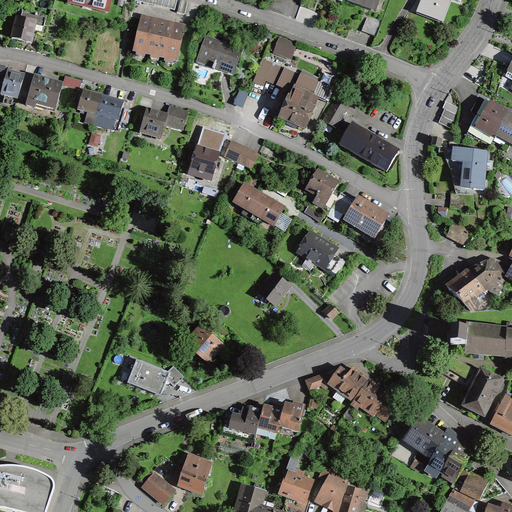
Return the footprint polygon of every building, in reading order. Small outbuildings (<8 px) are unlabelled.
[(135,0),(135,1),(175,10),(177,0),(135,0)] [(185,15),(188,1),(184,0),(180,0),(177,13),(185,15)] [(318,0),(302,0),(301,6),(315,11),(318,0)] [(451,0),(421,0),(417,13),(443,23),(451,0)] [(23,19),(17,17),(13,38),(31,42),(36,22),(45,24),(47,15),(25,8),(23,19)] [(383,20),(369,15),(363,31),(376,36),(383,20)] [(185,28),(142,17),(134,51),(177,61),(185,28)] [(297,44),(280,38),(274,53),(292,59),(297,44)] [(233,76),(244,47),(233,43),(231,48),(208,39),(200,58),(214,64),(212,69),(214,70),(215,67),(222,70),(222,71),(233,76)] [(297,73),(264,59),(254,80),(264,84),(266,78),(290,89),(297,73)] [(18,99),(18,98),(25,76),(25,75),(8,70),(1,94),(18,99)] [(18,98),(28,101),(35,78),(25,76),(18,98)] [(326,87),(301,76),(291,97),(290,97),(280,118),(305,130),(315,108),(309,105),(314,96),(320,99),(326,87)] [(35,77),(35,78),(28,101),(27,106),(35,108),(37,103),(56,109),(63,86),(49,82),(50,81),(43,78),(42,80),(35,77)] [(82,82),(68,77),(65,86),(80,90),(82,82)] [(326,86),(326,87),(320,99),(327,103),(334,89),(326,86)] [(79,110),(97,115),(103,97),(84,91),(79,110)] [(331,107),(344,114),(353,100),(340,93),(331,107)] [(123,103),(103,97),(97,115),(118,121),(123,103)] [(480,97),(472,113),(477,117),(486,101),(480,97)] [(511,118),(507,116),(509,112),(487,100),(486,101),(477,117),(473,125),(485,132),(495,138),(494,140),(503,145),(505,142),(511,145),(511,118)] [(344,114),(331,107),(323,121),(336,128),(344,114)] [(131,111),(125,109),(121,122),(128,124),(131,111)] [(168,115),(147,109),(140,133),(161,139),(166,123),(168,116),(168,115)] [(173,109),(171,117),(185,122),(188,113),(173,109)] [(445,109),(439,123),(451,128),(457,115),(445,109)] [(185,122),(171,117),(168,116),(166,123),(183,129),(185,122)] [(399,151),(353,124),(340,144),(387,172),(399,151)] [(485,132),(473,125),(471,129),(484,135),(485,132)] [(484,135),(471,129),(470,128),(467,135),(481,141),(484,135)] [(441,140),(434,139),(432,146),(440,148),(441,140)] [(245,149),(232,143),(225,156),(239,163),(245,149)] [(220,154),(197,147),(189,173),(212,180),(220,154)] [(470,149),(455,148),(454,158),(468,159),(466,186),(474,187),(474,190),(484,190),(487,153),(470,151),(470,149)] [(258,156),(245,149),(239,163),(251,170),(258,156)] [(318,171),(307,188),(318,195),(314,202),(324,208),(333,193),(339,183),(318,171)] [(265,197),(245,185),(234,202),(246,208),(242,214),(252,219),(265,197)] [(219,190),(205,186),(202,193),(216,198),(219,190)] [(333,207),(339,197),(333,193),(324,208),(330,212),(333,207)] [(466,194),(451,194),(450,209),(465,209),(466,194)] [(343,214),(350,202),(340,196),(339,197),(333,207),(343,214)] [(285,209),(265,197),(252,219),(260,225),(264,219),(274,226),(285,209)] [(347,216),(345,220),(367,233),(368,230),(377,235),(389,216),(358,198),(354,204),(347,216)] [(350,202),(343,214),(347,216),(354,204),(350,202)] [(470,233),(454,224),(448,236),(464,244),(470,233)] [(337,249),(311,233),(299,253),(325,269),(326,268),(334,255),(337,249)] [(334,255),(326,268),(337,276),(346,262),(334,255)] [(505,274),(508,266),(488,258),(486,262),(505,274)] [(472,270),(489,290),(497,296),(505,274),(486,262),(472,270)] [(460,277),(448,288),(471,311),(481,304),(473,298),(489,290),(472,270),(460,277)] [(274,276),(261,292),(275,303),(288,287),(274,276)] [(331,305),(324,312),(332,319),(338,313),(331,305)] [(467,325),(467,330),(452,329),(451,346),(465,347),(465,354),(475,354),(474,358),(483,358),(483,355),(504,356),(504,358),(511,358),(511,323),(507,323),(507,329),(467,325)] [(201,327),(187,343),(210,362),(223,345),(201,327)] [(481,369),(471,369),(450,357),(445,364),(441,371),(471,389),(481,369)] [(168,372),(139,361),(131,382),(162,394),(168,380),(170,373),(168,372)] [(174,366),(168,372),(170,373),(168,380),(174,387),(184,377),(174,366)] [(354,402),(370,381),(353,368),(349,374),(340,368),(336,374),(329,384),(354,402)] [(471,389),(463,407),(484,417),(503,380),(481,369),(471,389)] [(334,373),(329,379),(323,386),(326,388),(329,384),(336,374),(334,373)] [(323,386),(329,379),(323,374),(307,381),(310,390),(322,385),(323,386)] [(389,397),(390,396),(370,381),(354,402),(352,405),(358,409),(360,406),(374,417),(378,412),(389,397)] [(511,399),(506,396),(491,423),(511,434),(511,399)] [(408,411),(389,397),(378,412),(388,419),(392,413),(401,420),(408,411)] [(305,406),(293,403),(292,406),(285,404),(284,408),(279,426),(299,431),(305,406)] [(277,433),(279,426),(284,408),(272,405),(272,408),(264,406),(263,411),(258,428),(277,433)] [(256,434),(258,428),(263,411),(251,408),(250,410),(243,408),(241,417),(233,415),(230,428),(256,434)] [(348,410),(343,416),(350,422),(355,415),(348,410)] [(432,458),(445,436),(420,419),(412,430),(414,431),(408,441),(420,449),(432,458)] [(444,474),(461,439),(450,428),(445,436),(432,458),(429,464),(444,474)] [(444,474),(456,482),(462,471),(472,450),(461,439),(444,474)] [(298,447),(303,450),(306,445),(301,442),(298,447)] [(291,458),(290,462),(296,464),(297,460),(303,450),(298,447),(291,458)] [(416,456),(429,464),(432,458),(420,449),(416,456)] [(212,464),(189,455),(178,486),(202,494),(212,464)] [(340,510),(344,496),(347,486),(350,475),(320,459),(315,467),(324,471),(322,473),(329,477),(327,481),(322,478),(314,495),(318,497),(317,499),(340,510)] [(422,463),(416,460),(411,466),(418,470),(422,463)] [(296,464),(290,462),(286,471),(287,472),(279,494),(287,497),(306,503),(314,480),(303,476),(304,473),(294,469),(296,464)] [(18,511),(46,511),(55,489),(55,487),(54,484),(54,482),(52,479),(49,477),(43,473),(36,470),(30,468),(24,467),(17,466),(9,465),(3,466),(0,465),(0,508),(8,510),(18,511)] [(488,484),(462,471),(456,482),(452,488),(479,501),(488,484)] [(150,493),(162,479),(154,473),(143,487),(150,493)] [(175,491),(162,479),(150,493),(163,505),(175,491)] [(266,492),(243,485),(235,511),(274,511),(264,508),(266,502),(263,501),(266,492)] [(368,492),(347,486),(344,496),(360,501),(362,495),(367,496),(368,492)] [(466,511),(473,500),(455,491),(448,504),(463,511),(466,511)] [(339,511),(356,511),(360,501),(344,496),(340,510),(339,511)] [(287,497),(284,508),(287,511),(286,511),(306,511),(309,504),(306,503),(287,497)] [(364,511),(368,504),(365,502),(360,501),(356,511),(364,511)] [(463,511),(448,504),(445,503),(440,511),(463,511)]
